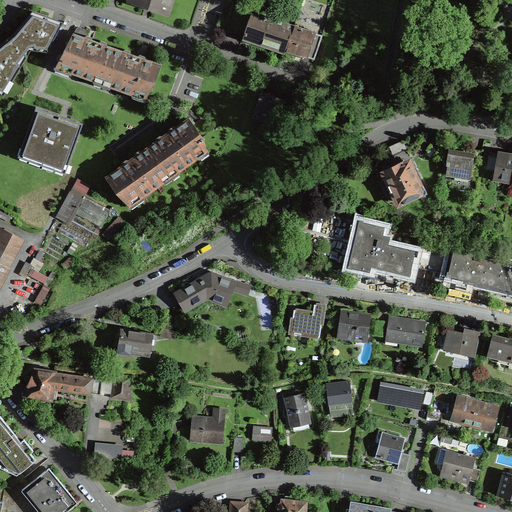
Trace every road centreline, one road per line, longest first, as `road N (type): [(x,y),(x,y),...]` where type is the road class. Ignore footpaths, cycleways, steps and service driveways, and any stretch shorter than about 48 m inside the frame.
road 1 (residential): [(154,511),(222,487),(310,477),(355,480),(481,511)]
road 2 (residential): [(228,241),(396,126),(442,121),(511,133)]
road 3 (residential): [(228,241),(274,279),(511,320)]
road 4 (residential): [(0,343),(144,287),(228,241)]
road 5 (residential): [(62,0),(189,42),(199,37),(212,0)]
road 6 (residential): [(0,379),(107,511)]
